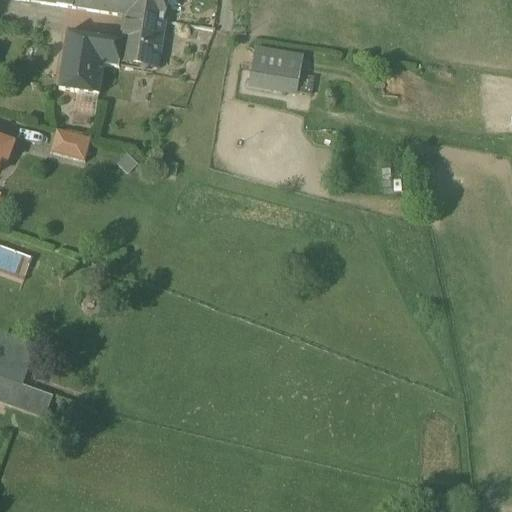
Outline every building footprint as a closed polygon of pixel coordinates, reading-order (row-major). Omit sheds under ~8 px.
[(0,0),(72,11),(73,0),(0,0)] [(73,0),(72,11),(89,13),(91,0),(73,0)] [(106,0),(91,0),(89,13),(104,16),(106,0)] [(106,0),(104,16),(126,19),(163,25),(167,0),(106,0)] [(163,25),(126,19),(122,44),(119,64),(155,70),(163,25)] [(122,44),(71,36),(71,33),(69,33),(68,35),(67,35),(59,92),(98,98),(103,68),(118,70),(119,64),(122,44)] [(300,76),(252,68),(249,88),(296,96),(300,76)] [(90,142),(56,133),(50,156),(84,165),(90,142)] [(0,162),(6,165),(13,147),(0,142),(0,162)] [(32,352),(3,341),(0,348),(0,379),(20,387),(32,352)] [(20,387),(0,379),(0,402),(27,412),(34,392),(20,387)]
